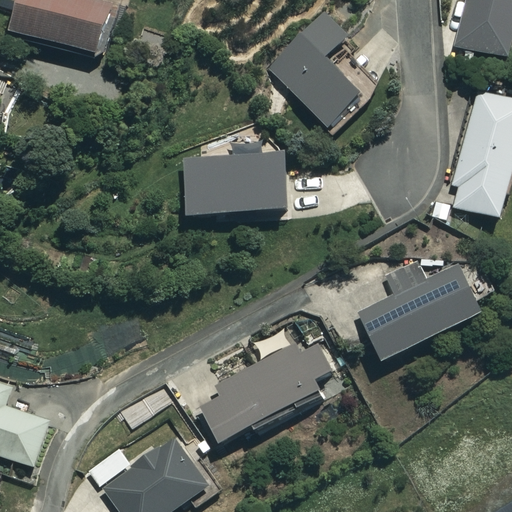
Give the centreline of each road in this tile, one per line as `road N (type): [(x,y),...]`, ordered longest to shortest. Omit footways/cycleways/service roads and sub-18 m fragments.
road 1 (residential): [(291,301),(95,414),(65,463),(50,511)]
road 2 (residential): [(414,0),(420,120),(417,143),(392,180)]
